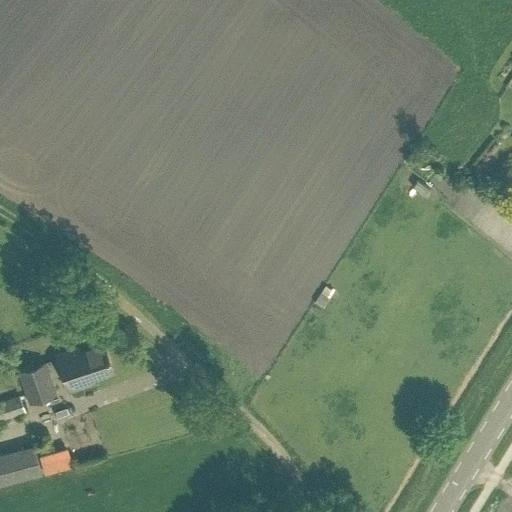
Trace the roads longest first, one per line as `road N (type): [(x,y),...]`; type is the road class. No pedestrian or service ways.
road 1 (track): [(174,354),(94,278),(0,211)]
road 2 (unclassified): [(313,511),(263,433),(174,354)]
road 3 (secondary): [(440,511),(511,398)]
